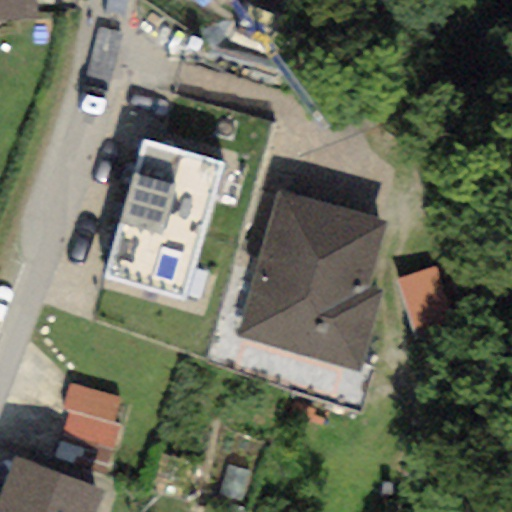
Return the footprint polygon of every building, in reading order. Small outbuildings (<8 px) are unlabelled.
[(0,0),(0,19),(36,18),(35,0),(0,0)] [(220,162),(142,139),(101,279),(180,302),(220,162)] [(358,374),(381,292),(367,289),(386,223),(276,193),(235,339),(358,374)] [(450,320),(433,268),(395,281),(412,332),(450,320)] [(123,401),(67,385),(60,408),(69,410),(116,424),(123,401)] [(108,451),(116,424),(69,410),(61,437),(108,451)] [(94,511),(102,492),(12,459),(0,492),(0,511),(94,511)]
